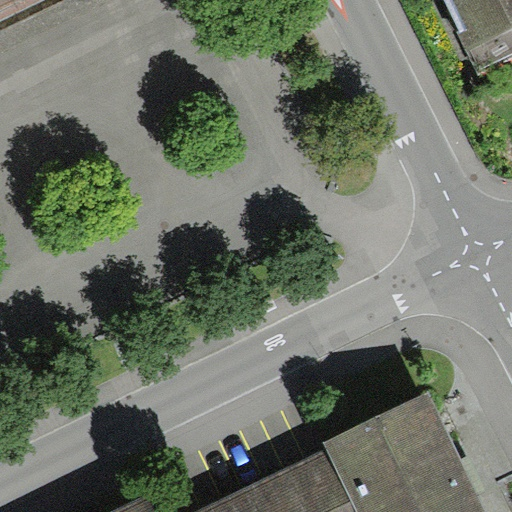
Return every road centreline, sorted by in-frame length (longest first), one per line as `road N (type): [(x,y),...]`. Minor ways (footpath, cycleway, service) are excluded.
road 1 (residential): [(472,262),(0,494)]
road 2 (residential): [(472,262),(344,0)]
